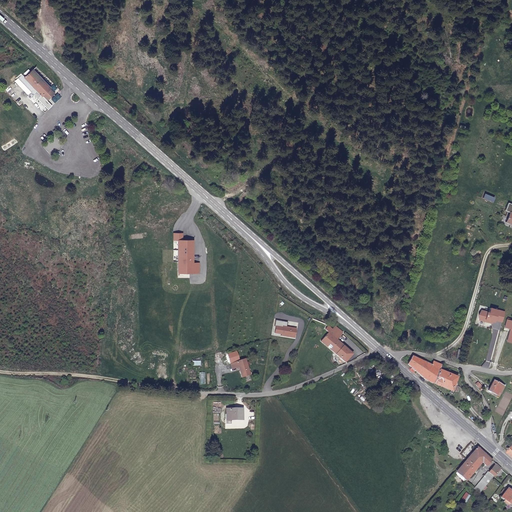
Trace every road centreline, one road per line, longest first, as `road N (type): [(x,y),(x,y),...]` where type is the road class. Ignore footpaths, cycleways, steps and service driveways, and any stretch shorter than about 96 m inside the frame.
road 1 (track): [(0,373),(87,373),(199,394),(268,395),(380,350)]
road 2 (primary): [(0,14),(226,213)]
road 3 (primary): [(226,213),(293,289),(354,325)]
road 4 (primary): [(354,325),(226,213)]
road 5 (track): [(0,256),(113,378)]
road 6 (unknown): [(511,239),(484,247),(460,332),(430,355)]
road 7 (primary): [(380,350),(483,441)]
